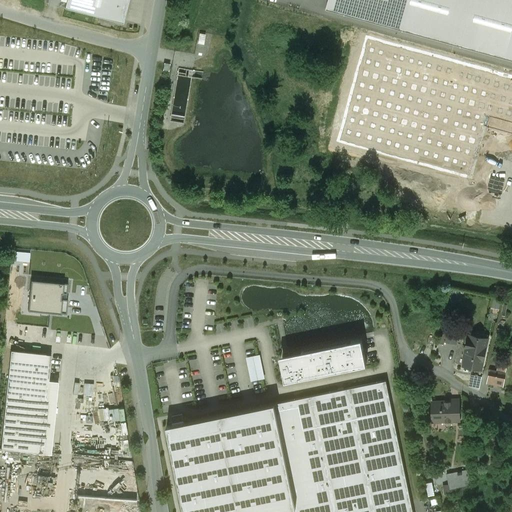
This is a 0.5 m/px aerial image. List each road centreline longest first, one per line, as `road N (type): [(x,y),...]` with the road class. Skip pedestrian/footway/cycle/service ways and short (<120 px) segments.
road 1 (residential): [(138,356),(168,350),(173,295),(191,271),(363,283),(390,300),(405,354),(511,423)]
road 2 (secondary): [(159,228),(511,273)]
road 3 (residential): [(162,511),(138,356)]
road 4 (unclassified): [(150,53),(0,9)]
